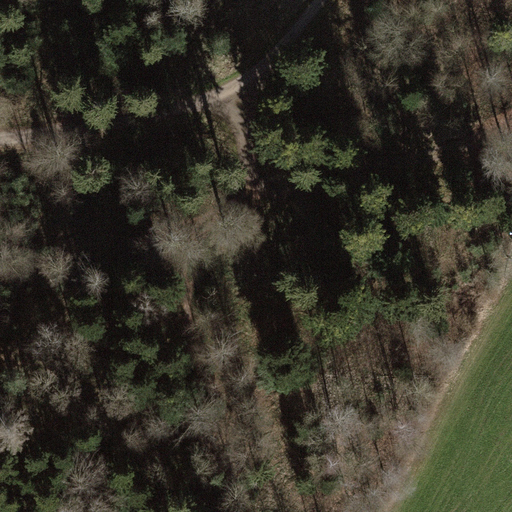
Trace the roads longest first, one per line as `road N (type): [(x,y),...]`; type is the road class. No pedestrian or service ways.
road 1 (track): [(0,271),(256,193),(459,151),(511,129)]
road 2 (track): [(226,103),(256,193),(128,511)]
road 3 (track): [(0,137),(226,103),(315,0)]
